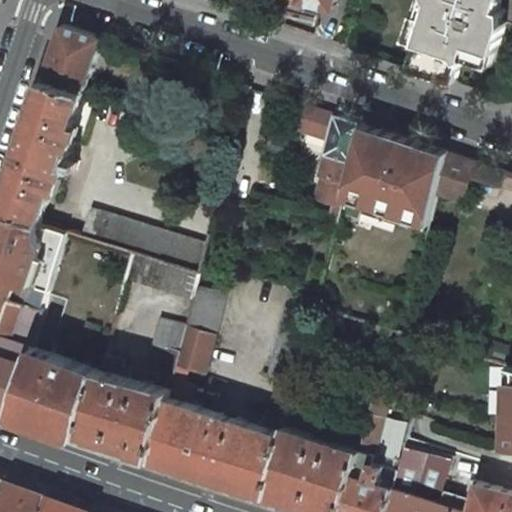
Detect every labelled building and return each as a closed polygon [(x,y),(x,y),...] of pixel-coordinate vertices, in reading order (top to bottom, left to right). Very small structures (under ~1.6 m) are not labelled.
[(511,0),(432,0),(410,66),(456,81),(465,55),(504,69),(511,44),(511,11),(510,11),(511,4),(511,0)] [(105,36),(65,23),(47,76),(87,90),(105,36)] [(47,76),(3,208),(44,221),(63,162),(70,165),(75,150),(68,148),(87,90),(47,76)] [(306,129),(314,106),(305,103),(297,126),(306,129)] [(328,152),(321,174),(324,175),(319,197),(343,204),(345,196),(348,183),(364,122),(338,114),(314,106),(306,129),(332,138),(328,152)] [(393,132),(364,122),(348,183),(345,196),(432,224),(433,219),(440,192),(451,151),(393,132)] [(276,135),(271,150),(293,157),(298,142),(276,135)] [(506,169),(451,151),(440,192),(464,201),(474,171),(502,181),(506,169)] [(3,208),(0,217),(0,270),(19,277),(11,298),(46,309),(52,288),(70,229),(44,221),(3,208)] [(210,244),(93,208),(86,234),(137,250),(204,270),(210,244)] [(204,270),(137,250),(129,278),(197,298),(200,285),(204,270)] [(0,332),(11,298),(19,277),(0,270),(0,332)] [(228,292),(200,285),(197,298),(190,325),(181,362),(208,371),(228,292)] [(34,345),(46,309),(11,298),(0,332),(0,400),(16,406),(34,346),(34,345)] [(291,407),(315,313),(287,306),(269,375),(279,377),(268,425),(285,431),(287,423),(291,407)] [(190,325),(162,318),(149,370),(161,373),(158,383),(175,387),(177,377),(181,362),(190,325)] [(129,335),(114,331),(107,355),(122,360),(129,335)] [(473,351),(506,361),(510,346),(478,336),(473,351)] [(34,346),(16,406),(51,419),(86,431),(103,371),(34,346)] [(103,371),(86,431),(122,443),(158,455),(173,395),(175,387),(158,383),(103,370),(103,371)] [(198,384),(177,377),(175,387),(173,395),(194,401),(198,384)] [(394,387),(378,383),(366,432),(362,448),(342,511),(388,511),(400,468),(375,461),(394,387)] [(173,395),(158,455),(206,471),(215,474),(270,492),(285,431),(268,425),(194,401),(173,395)] [(301,410),(291,407),(287,423),(297,426),(301,410)] [(366,432),(323,418),(318,434),(362,448),(366,432)] [(297,426),(287,423),(285,431),(270,492),(332,511),(342,511),(362,448),(318,434),(297,426)] [(454,457),(405,446),(400,468),(388,511),(471,511),(480,480),(474,478),(466,507),(431,496),(434,487),(443,489),(454,457)] [(511,511),(511,488),(480,480),(471,511),(511,511)] [(0,511),(4,511),(12,487),(0,482),(0,511)] [(52,511),(56,503),(18,489),(12,487),(4,511),(52,511)] [(80,511),(64,506),(56,503),(52,511),(80,511)]
